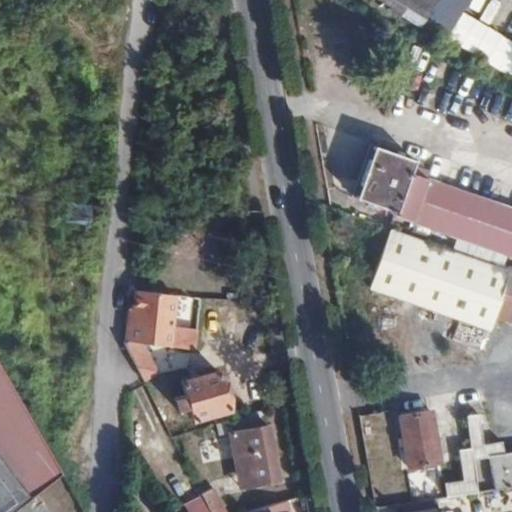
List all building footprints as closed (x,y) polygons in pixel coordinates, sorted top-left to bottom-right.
[(395,0),(425,18),(436,0),(395,0)] [(511,208),(428,179),(431,171),(412,166),(413,160),(372,146),(355,198),(396,211),(394,216),(511,254),(511,208)] [(497,318),(511,273),(511,272),(391,231),(373,289),(493,330),(497,318)] [(511,273),(497,318),(511,322),(511,273)] [(125,302),(120,336),(171,315),(173,299),(134,290),(131,303),(125,302)] [(134,290),(173,299),(174,294),(134,290)] [(120,336),(132,362),(141,381),(153,376),(139,340),(167,344),(171,315),(120,336)] [(0,451),(32,492),(64,467),(0,356),(0,451)] [(218,369),(182,379),(186,396),(179,398),(182,408),(189,406),(193,418),(229,407),(218,369)] [(430,413),(399,418),(409,469),(439,464),(430,413)] [(267,426),(240,431),(247,473),(256,471),(259,484),(277,480),(267,426)] [(0,511),(6,511),(18,503),(32,492),(0,451),(0,511)] [(511,451),(486,456),(491,491),(511,487),(511,451)] [(212,511),(206,489),(192,492),(193,497),(182,503),(186,511),(212,511)] [(285,511),(283,500),(246,511),(285,511)]
